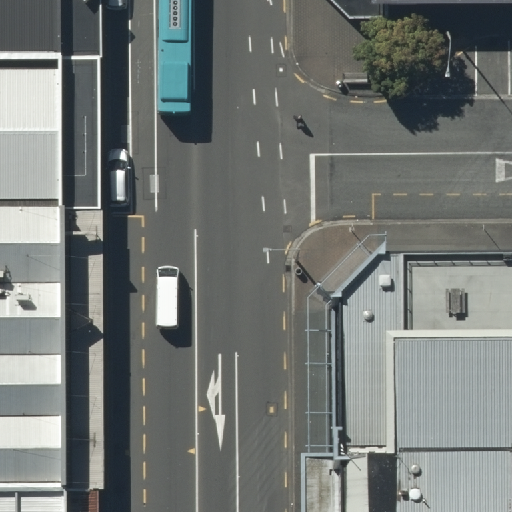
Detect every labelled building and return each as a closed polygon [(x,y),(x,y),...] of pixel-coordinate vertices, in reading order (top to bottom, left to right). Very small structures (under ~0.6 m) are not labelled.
[(64,0),(0,0),(0,51),(65,52),(64,0)] [(511,0),(357,0),(358,13),(511,12),(511,0)] [(66,55),(0,54),(0,201),(66,201),(66,55)] [(0,489),(72,489),(69,215),(0,215),(0,489)] [(322,304),(322,511),(511,511),(511,257),(368,258),(322,304)] [(0,495),(0,511),(65,511),(65,496),(0,495)]
